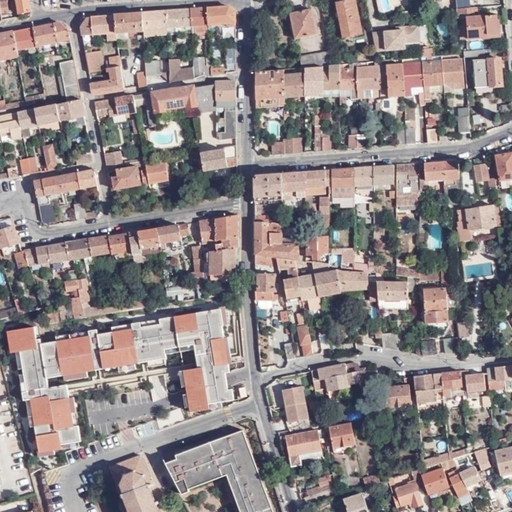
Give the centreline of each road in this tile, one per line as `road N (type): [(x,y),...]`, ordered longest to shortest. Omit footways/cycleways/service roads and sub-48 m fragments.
road 1 (residential): [(246,165),(477,149),(511,134)]
road 2 (residential): [(253,386),(274,374),(368,356),(411,371),(511,360)]
road 3 (residential): [(71,15),(109,225)]
road 4 (tertiary): [(253,386),(243,295),(245,203)]
road 5 (tertiary): [(246,165),(241,0)]
road 6 (residential): [(216,0),(71,15)]
road 7 (residential): [(109,225),(245,203)]
road 8 (residential): [(0,211),(22,207),(30,238),(109,225)]
road 9 (tertiary): [(292,511),(253,386)]
